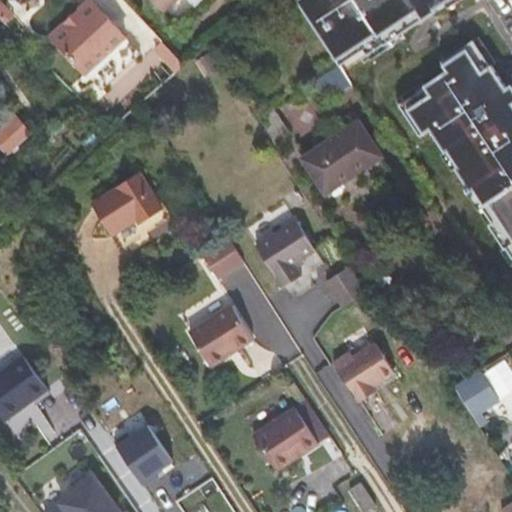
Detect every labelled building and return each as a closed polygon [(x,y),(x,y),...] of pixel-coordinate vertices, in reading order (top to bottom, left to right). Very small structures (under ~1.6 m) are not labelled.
[(3,0),(2,0),(0,3),(0,15),(7,23),(16,12),(3,0)] [(95,1),(94,0),(87,0),(50,34),(54,38),(95,1)] [(154,0),(166,12),(177,0),(197,0),(201,4),(204,0),(154,0)] [(289,0),(334,64),(339,64),(447,0),(289,0)] [(95,1),(54,38),(87,74),(128,36),(95,1)] [(511,104),(506,96),(509,95),(475,45),(443,66),(449,75),(400,109),(421,140),(431,134),(446,158),(449,156),(458,170),(456,172),(472,197),(475,195),(485,210),(482,212),(492,227),(489,230),(511,264),(511,104)] [(339,64),(310,83),(320,97),(336,87),(339,93),(352,84),(339,64)] [(271,104),(258,112),(279,143),(292,134),(271,104)] [(0,125),(0,144),(4,148),(27,128),(14,113),(0,125)] [(359,119),(302,158),(325,192),(354,172),(355,175),(384,156),(359,119)] [(142,172),(93,203),(114,235),(138,219),(141,223),(165,208),(142,172)] [(316,244),(298,217),(286,225),(304,252),(316,244)] [(304,252),(286,225),(259,242),(286,284),(305,272),(297,260),(305,255),(304,252)] [(230,236),(204,253),(220,277),(246,260),(230,236)] [(316,244),(304,252),(305,255),(318,247),(316,244)] [(255,337),(233,303),(191,330),(213,365),(255,337)] [(483,314),(430,349),(450,379),(503,344),(483,314)] [(397,372),(377,341),(365,348),(385,379),(397,372)] [(385,379),(365,348),(356,355),(353,350),(336,361),(362,400),(378,389),(376,385),(385,379)] [(25,354),(0,371),(0,411),(6,420),(50,388),(25,354)] [(320,442),(297,406),(255,433),(278,469),(320,442)] [(207,419),(200,423),(207,433),(214,429),(207,419)] [(112,511),(116,509),(92,478),(47,511),(112,511)] [(362,481),(350,489),(364,511),(365,511),(377,504),(362,481)] [(511,511),(511,501),(501,509),(503,511),(511,511)]
